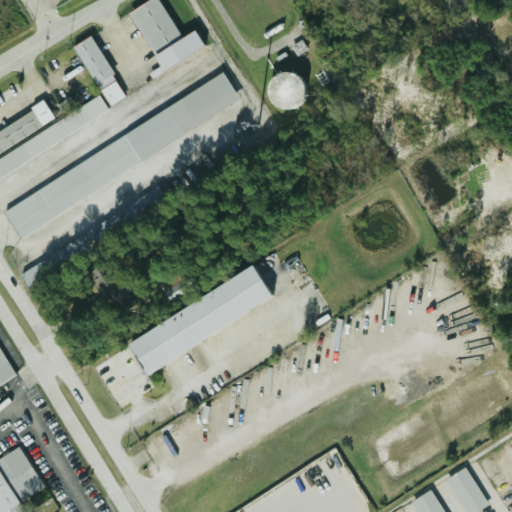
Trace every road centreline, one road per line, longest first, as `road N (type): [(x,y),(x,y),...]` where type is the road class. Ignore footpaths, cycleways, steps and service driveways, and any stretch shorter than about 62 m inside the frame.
road 1 (secondary): [(156,511),(0,263)]
road 2 (secondary): [(0,309),(123,511)]
